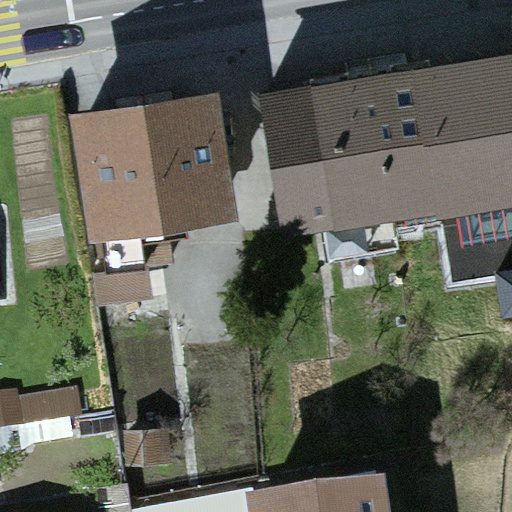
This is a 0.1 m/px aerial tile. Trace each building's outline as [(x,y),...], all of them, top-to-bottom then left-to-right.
[(511,68),(269,110),(290,233),(511,195),(511,68)] [(199,99),(78,118),(96,235),(217,216),(199,99)] [(174,323),(115,330),(125,408),(184,401),(174,323)] [(82,436),(77,383),(0,390),(0,421),(24,419),(26,441),(82,436)] [(188,489),(186,409),(128,411),(130,491),(188,489)] [(133,511),(243,511),(241,491),(133,506),(133,511)]
